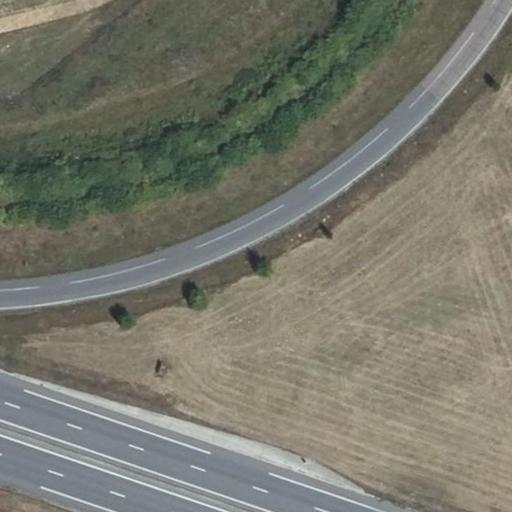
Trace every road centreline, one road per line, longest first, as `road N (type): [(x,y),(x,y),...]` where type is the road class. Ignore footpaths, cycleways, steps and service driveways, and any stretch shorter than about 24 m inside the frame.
road 1 (motorway): [(494,0),(407,112),(291,204),(162,261),(0,298)]
road 2 (motorway): [(325,511),(0,399)]
road 3 (motorway): [(0,452),(173,511)]
